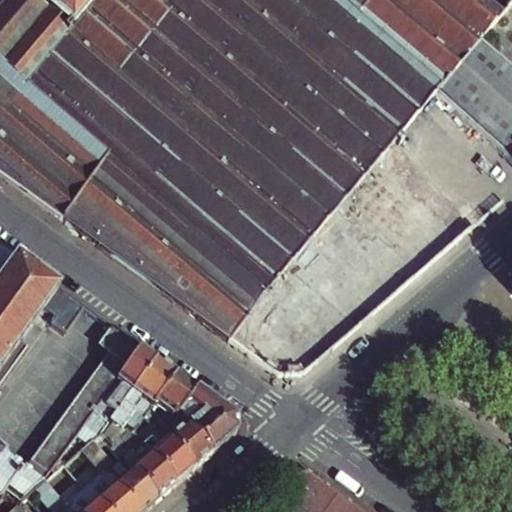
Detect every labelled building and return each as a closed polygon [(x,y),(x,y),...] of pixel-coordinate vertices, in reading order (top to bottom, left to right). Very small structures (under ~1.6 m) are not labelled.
[(0,0),(0,177),(229,344),(262,297),(393,143),(435,94),(442,86),(359,15),(371,0),(0,0)] [(371,0),(359,15),(442,86),(479,43),(502,16),(484,0),(483,0),(371,0)] [(511,163),(511,72),(479,43),(442,86),(435,94),(511,163)] [(471,232),(393,143),(262,297),(229,344),(277,378),(302,378),(471,232)] [(82,311),(0,251),(0,369),(38,318),(64,336),(82,311)] [(138,352),(111,332),(100,347),(110,354),(127,367),(138,352)] [(127,367),(100,405),(105,408),(97,420),(106,427),(109,423),(154,363),(138,352),(127,367)] [(92,415),(100,405),(127,367),(110,354),(74,402),(92,415)] [(154,363),(109,423),(120,431),(133,414),(142,421),(144,419),(147,415),(175,378),(154,363)] [(175,378),(147,415),(151,419),(154,415),(154,414),(158,409),(171,419),(172,418),(177,418),(181,414),(184,409),(195,393),(175,378)] [(196,419),(186,427),(211,457),(236,436),(234,422),(195,393),(184,409),(196,419)] [(92,415),(74,402),(22,474),(40,488),(44,484),(43,483),(92,416),(92,415)] [(100,405),(92,415),(92,416),(97,420),(105,408),(100,405)] [(147,415),(144,419),(149,424),(152,421),(151,419),(147,415)] [(192,474),(211,457),(186,427),(181,422),(177,418),(172,418),(171,419),(163,425),(160,428),(159,427),(154,431),(166,444),(192,474)] [(119,463),(156,505),(174,489),(148,459),(141,451),(132,457),(117,441),(125,434),(120,431),(109,423),(106,427),(97,438),(119,463)] [(131,511),(147,511),(156,505),(119,463),(113,467),(92,443),(80,453),(131,511)] [(148,459),(174,489),(192,474),(166,444),(148,459)] [(0,502),(4,498),(17,508),(21,505),(32,495),(40,488),(22,474),(1,459),(4,456),(0,453),(0,502)] [(89,488),(83,493),(99,511),(131,511),(80,453),(68,464),(89,488)] [(286,470),(271,483),(279,490),(310,511),(360,511),(302,469),(286,470)] [(99,511),(83,493),(77,498),(56,474),(44,484),(68,511),(99,511)] [(68,511),(44,484),(40,488),(32,495),(46,511),(68,511)]
